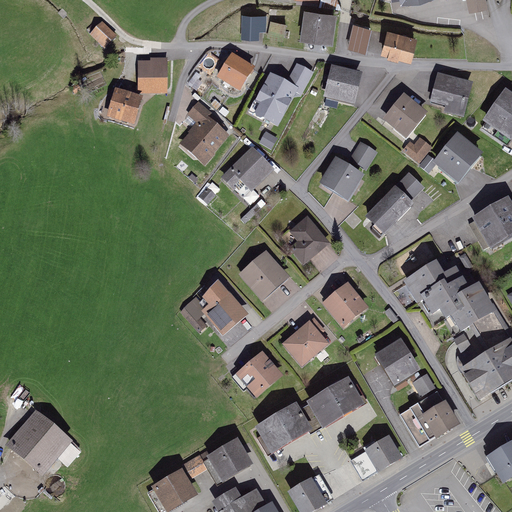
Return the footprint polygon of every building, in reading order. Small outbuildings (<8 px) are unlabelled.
[(321,0),(320,7),(335,9),(336,0),(321,0)] [(485,0),(466,0),(469,13),(488,9),(485,0)] [(336,14),(305,10),(301,38),(332,42),(336,14)] [(266,16),(243,15),(241,39),(259,40),(259,32),(265,32),(266,16)] [(269,34),(283,37),(286,26),(272,23),(269,34)] [(98,25),(84,37),(99,54),(113,41),(98,25)] [(371,29),(354,25),(348,48),(365,52),(371,29)] [(411,42),(381,34),(376,55),(406,63),(411,42)] [(233,56),(216,80),(238,95),(254,71),(233,56)] [(147,66),(133,66),(133,99),(164,99),(164,62),(147,62),(147,66)] [(286,83),(271,75),(249,115),(278,130),(295,98),(302,97),(314,74),(296,64),(286,83)] [(362,77),(332,69),(324,99),(354,107),(362,77)] [(473,83),(438,75),(431,100),(448,105),(446,113),(465,117),(473,83)] [(133,102),(106,94),(98,122),(125,130),(133,102)] [(511,133),(511,105),(498,95),(476,126),(503,146),(511,133)] [(427,115),(404,97),(384,122),(407,140),(427,115)] [(196,127),(177,150),(200,168),(223,138),(204,124),(210,116),(196,105),(185,119),(196,127)] [(260,144),(272,151),(279,139),(267,133),(260,144)] [(483,156),(459,136),(435,164),(459,184),(483,156)] [(361,144),(350,161),(366,172),(377,154),(361,144)] [(413,150),(406,145),(399,154),(418,168),(430,152),(418,144),(413,150)] [(248,152),(217,183),(228,193),(235,186),(246,197),(270,173),(248,152)] [(364,179),(335,160),(319,184),(347,204),(364,179)] [(409,175),(395,189),(411,204),(425,190),(409,175)] [(207,204),(218,192),(209,184),(198,197),(207,204)] [(395,189),(366,218),(385,237),(414,207),(411,204),(395,189)] [(511,206),(508,199),(471,221),(489,250),(511,236),(511,206)] [(295,245),(285,252),(299,269),(326,248),(304,220),(286,233),(295,245)] [(263,256),(235,279),(256,304),(284,281),(263,256)] [(437,265),(403,285),(417,308),(422,305),(432,321),(440,316),(446,326),(452,322),(461,336),(464,335),(475,328),(494,316),(496,316),(479,288),(470,294),(456,271),(444,277),(437,265)] [(345,287),(320,308),(340,331),(364,310),(345,287)] [(201,311),(193,302),(176,316),(194,337),(204,329),(214,341),(241,318),(221,294),(201,311)] [(491,354),(460,373),(480,404),(511,383),(511,344),(494,316),(475,328),(491,354)] [(312,319),(279,350),(298,371),(325,347),(319,340),(326,334),(312,319)] [(464,335),(461,336),(453,341),(461,354),(472,348),(464,335)] [(401,342),(375,357),(391,385),(417,371),(401,342)] [(258,356),(233,378),(253,401),(278,379),(258,356)] [(427,380),(413,387),(420,400),(433,393),(427,380)] [(350,382),(309,405),(323,428),(363,405),(350,382)] [(436,398),(400,419),(418,450),(454,429),(436,398)] [(297,407),(256,430),(271,456),(311,433),(297,407)] [(73,444),(35,413),(5,448),(43,480),(59,462),(68,469),(81,454),(71,446),(73,444)] [(389,439),(351,462),(363,483),(377,474),(379,476),(403,462),(389,439)] [(238,442),(207,460),(223,485),(253,467),(238,442)] [(511,445),(487,461),(504,488),(511,482),(511,445)] [(199,457),(184,466),(192,480),(208,471),(199,457)] [(183,472),(153,490),(166,511),(175,511),(198,498),(183,472)] [(319,478),(288,496),(297,511),(319,511),(327,508),(326,506),(333,501),(319,478)] [(236,490),(212,504),(216,511),(276,511),(273,505),(267,508),(257,492),(242,500),(236,490)]
